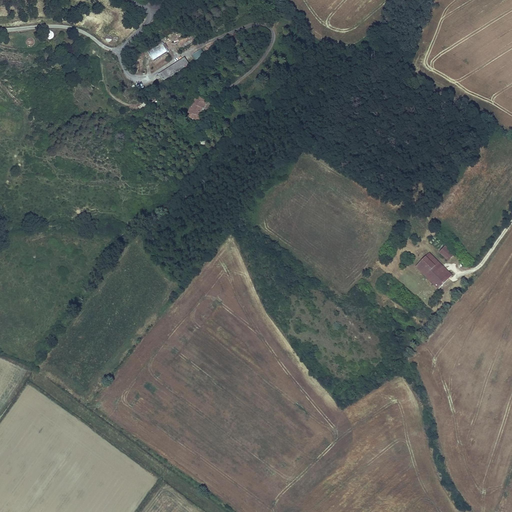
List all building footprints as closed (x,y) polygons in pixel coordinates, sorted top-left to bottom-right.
[(147,52),(153,60),(169,50),(163,41),(147,52)] [(194,60),(204,55),(201,49),(191,55),(194,60)] [(162,88),(190,71),(186,64),(158,81),(162,88)] [(201,118),(206,105),(203,104),(204,102),(202,101),(203,98),(198,97),(197,100),(195,99),(195,101),(192,100),(188,113),(190,114),(189,116),(192,116),(191,120),(195,121),(196,118),(198,119),(199,117),(201,118)] [(448,261),(453,255),(445,247),(439,254),(448,261)] [(438,290),(449,279),(431,262),(435,258),(430,253),(415,268),(420,273),(424,269),(435,280),(431,283),(438,290)] [(449,279),(453,276),(435,258),(431,262),(449,279)] [(431,283),(435,280),(424,269),(420,273),(431,283)] [(394,285),(394,284),(391,281),(393,279),(393,278),(392,277),(388,280),(389,281),(384,286),(389,290),(394,285)]
